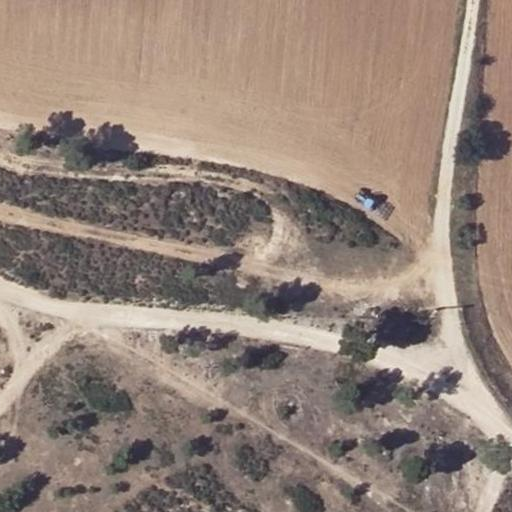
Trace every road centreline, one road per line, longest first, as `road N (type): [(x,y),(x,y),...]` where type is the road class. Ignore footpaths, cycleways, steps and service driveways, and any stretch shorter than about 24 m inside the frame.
road 1 (track): [(447,387),(400,343),(97,297)]
road 2 (track): [(0,391),(86,323),(97,297)]
